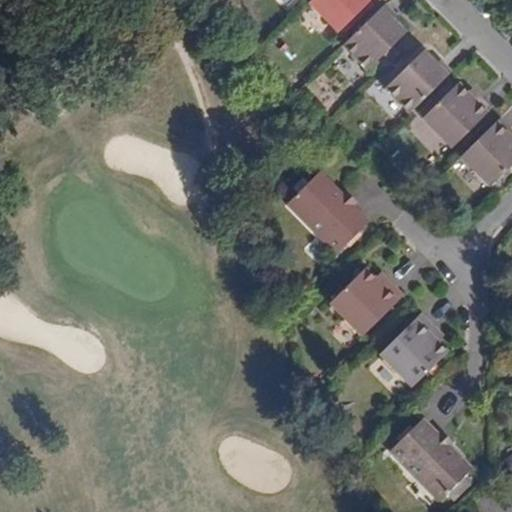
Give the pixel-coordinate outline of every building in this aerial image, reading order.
[(312,0),(310,2),(339,31),(370,0),(312,0)] [(385,4),(344,44),(368,68),(404,32),(391,20),(396,15),(385,4)] [(386,89),(410,113),(452,71),(441,59),(434,64),(422,51),(386,89)] [(477,103),(466,93),(458,84),(424,119),(452,146),(489,109),(480,99),(477,103)] [(470,89),(466,93),(477,103),(480,99),(470,89)] [(499,118),(459,156),(491,186),(511,164),(511,139),(505,134),(509,129),(499,118)] [(318,172),(297,193),(305,201),(350,240),(368,222),(318,172)] [(305,201),(297,193),(286,204),(336,254),(350,240),(305,201)] [(383,288),(374,279),(364,269),(329,303),(361,336),(402,296),(388,282),(383,288)] [(379,273),(374,279),(383,288),(388,282),(379,273)] [(446,352),(436,343),(428,334),(433,328),(419,314),(379,354),(411,387),(446,352)] [(428,334),(436,343),(442,337),(433,328),(428,334)] [(390,451),(439,501),(471,470),(421,419),(390,451)]
